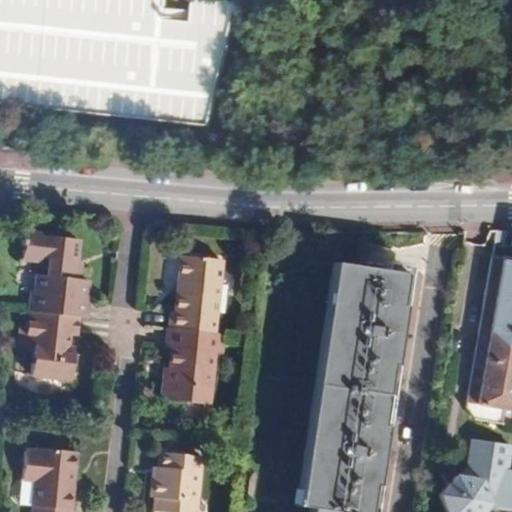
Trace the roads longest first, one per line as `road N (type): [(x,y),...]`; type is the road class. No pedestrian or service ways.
road 1 (tertiary): [(0,184),(330,209),(443,206)]
road 2 (residential): [(443,206),(401,511)]
